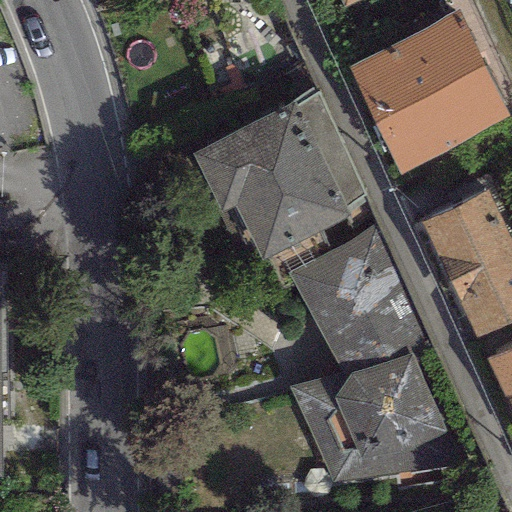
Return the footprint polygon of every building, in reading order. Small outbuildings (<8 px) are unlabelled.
[(455,1),(343,49),(387,154),(500,106),(455,1)] [(354,205),(304,93),(201,139),(227,198),(245,189),(269,243),(354,205)] [(420,224),(473,339),(511,321),(511,249),(486,194),(420,224)] [(369,229),(293,267),(343,367),(297,390),(349,494),(471,433),(369,229)] [(8,267),(0,267),(0,476),(11,476),(8,267)] [(511,366),(496,375),(511,408),(511,366)]
